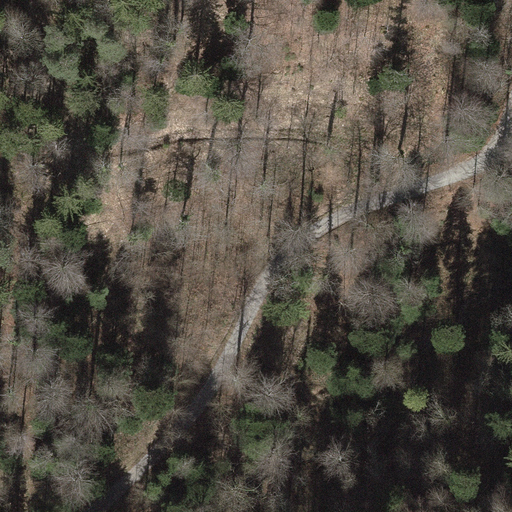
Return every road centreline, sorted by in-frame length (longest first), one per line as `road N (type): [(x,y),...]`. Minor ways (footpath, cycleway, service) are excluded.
road 1 (track): [(502,152),(464,179),(402,193),(288,253),(189,420),(104,511)]
road 2 (track): [(366,212),(366,166),(341,141),(229,133),(114,150),(88,146),(67,127),(46,73),(44,0)]
